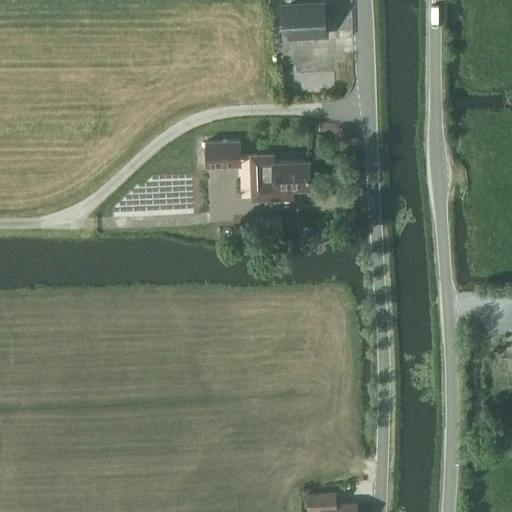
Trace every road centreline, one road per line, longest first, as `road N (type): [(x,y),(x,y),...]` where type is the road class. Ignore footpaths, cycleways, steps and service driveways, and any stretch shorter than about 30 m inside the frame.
road 1 (tertiary): [(450,511),(455,394),(438,173),(437,0)]
road 2 (unclassified): [(381,511),(385,363),(365,0)]
